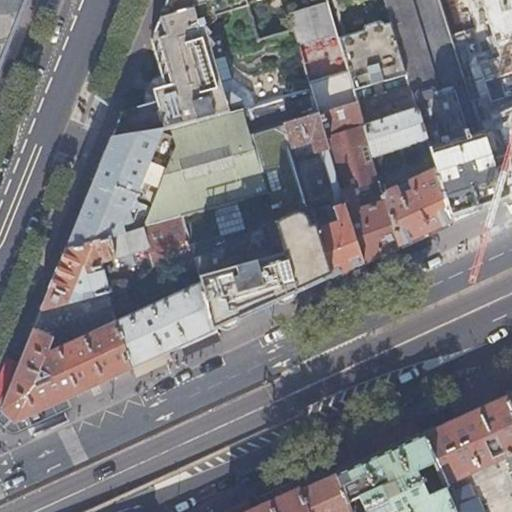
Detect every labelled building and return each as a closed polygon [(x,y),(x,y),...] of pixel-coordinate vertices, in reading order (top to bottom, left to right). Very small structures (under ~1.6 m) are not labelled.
[(0,0),(0,41),(9,40),(24,0),(0,0)] [(120,113),(110,138),(161,130),(171,128),(229,114),(210,49),(214,45),(207,37),(211,34),(203,25),(249,11),(247,4),(245,0),(165,0),(148,42),(163,87),(158,89),(156,94),(153,98),(154,103),(120,113)] [(441,94),(409,0),(383,0),(391,25),(407,77),(416,108),(451,223),(475,212),(502,199),(481,134),(469,137),(454,90),(441,94)] [(492,0),(473,0),(471,1),(478,22),(481,21),(497,15),(492,0)] [(511,0),(492,0),(497,15),(511,10),(511,0)] [(286,16),(291,31),(302,67),(341,54),(337,41),(326,4),(286,16)] [(511,10),(497,15),(511,60),(511,10)] [(484,114),(511,195),(511,194),(511,60),(497,15),(481,21),(510,111),(491,118),(489,113),(484,114)] [(376,24),(362,28),(359,34),(337,41),(341,54),(353,94),(407,77),(391,25),(383,27),(376,24)] [(0,60),(9,40),(0,41),(0,60)] [(158,89),(163,87),(148,80),(140,96),(154,103),(153,98),(156,94),(158,89)] [(356,104),(317,116),(362,264),(386,253),(399,247),(363,125),(356,104)] [(451,223),(416,108),(363,125),(399,247),(438,229),(451,223)] [(90,187),(65,250),(109,238),(124,233),(122,225),(137,190),(141,192),(152,206),(143,228),(181,217),(267,193),(249,134),(243,111),(229,114),(171,128),(176,147),(170,162),(152,163),(148,162),(161,130),(110,138),(102,158),(90,187)] [(316,114),(283,124),(330,278),(362,264),(317,116),(316,114)] [(267,193),(181,217),(196,269),(199,282),(213,332),(270,306),(306,289),(330,278),(283,124),(249,134),(267,193)] [(99,264),(113,291),(196,269),(181,217),(143,228),(124,233),(109,238),(115,259),(99,264)] [(53,279),(40,310),(106,293),(99,264),(115,259),(109,238),(65,250),(58,267),(53,279)] [(126,359),(130,370),(152,359),(157,357),(185,344),(213,332),(199,282),(115,321),(126,359)] [(113,291),(106,293),(108,300),(116,298),(113,291)] [(106,293),(40,310),(19,363),(0,409),(0,411),(14,423),(69,397),(103,382),(130,370),(126,359),(115,321),(108,300),(106,293)] [(0,409),(19,363),(5,359),(0,371),(0,409)] [(511,392),(502,397),(511,419),(511,392)] [(462,415),(418,436),(440,488),(504,459),(510,472),(506,474),(511,488),(511,419),(502,397),(462,415)] [(450,511),(444,496),(440,488),(418,436),(417,436),(413,429),(371,448),(374,456),(370,458),(330,476),(343,508),(354,504),(357,511),(450,511)] [(311,485),(296,492),(303,511),(344,511),(343,508),(330,476),(311,485)] [(444,496),(450,511),(478,511),(473,499),(470,501),(464,487),(444,496)] [(251,511),(303,511),(296,492),(276,500),(260,508),(251,511)]
